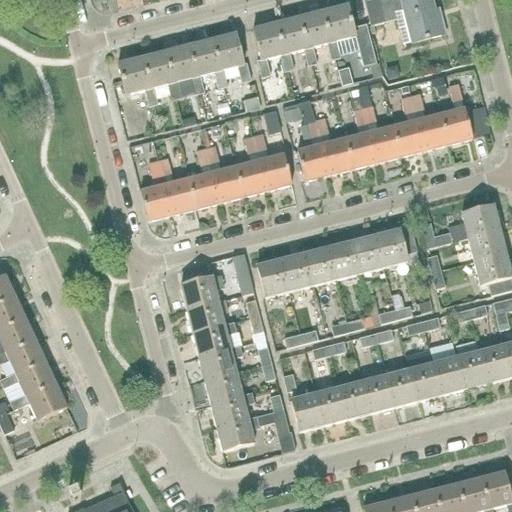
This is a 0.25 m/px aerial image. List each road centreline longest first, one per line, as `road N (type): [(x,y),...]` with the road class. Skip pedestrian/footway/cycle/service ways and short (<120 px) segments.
road 1 (residential): [(511,174),(133,270)]
road 2 (residential): [(161,431),(189,475),(214,492),(511,419)]
road 3 (residential): [(133,270),(75,46)]
road 4 (residential): [(127,433),(30,228)]
road 5 (residential): [(75,46),(259,0)]
road 6 (residential): [(161,431),(166,405),(133,270)]
road 7 (residential): [(0,493),(127,433)]
road 8 (residential): [(511,129),(480,0)]
